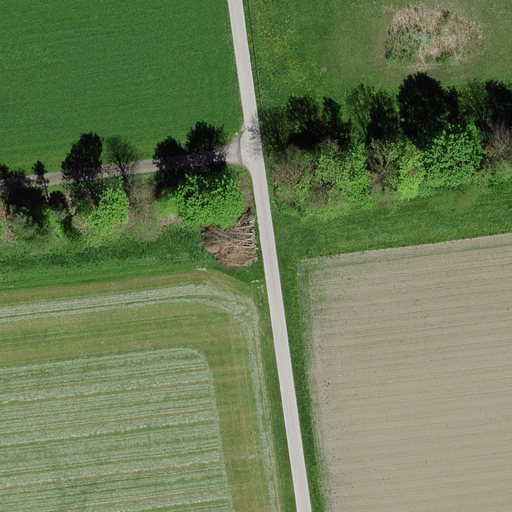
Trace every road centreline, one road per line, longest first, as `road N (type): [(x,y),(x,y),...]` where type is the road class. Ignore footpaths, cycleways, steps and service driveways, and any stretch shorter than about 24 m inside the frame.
road 1 (track): [(233,0),(303,511)]
road 2 (track): [(0,199),(255,163)]
